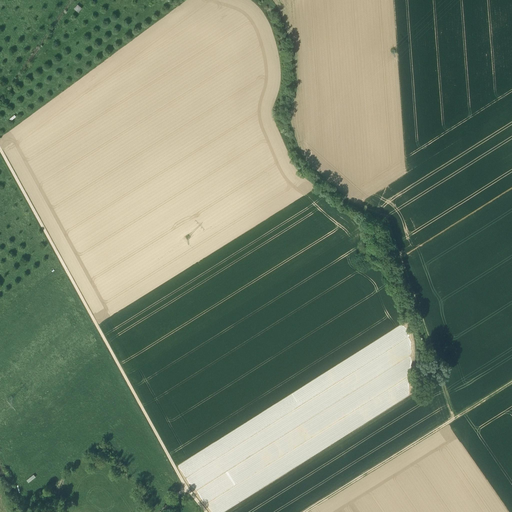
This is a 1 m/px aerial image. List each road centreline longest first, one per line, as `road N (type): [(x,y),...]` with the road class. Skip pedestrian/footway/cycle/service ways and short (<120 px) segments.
road 1 (track): [(276,0),(296,53),(300,148),(388,218),(398,235),(424,337),(447,368),(442,385),(455,417)]
road 2 (track): [(0,149),(205,511)]
road 3 (track): [(511,382),(312,511)]
